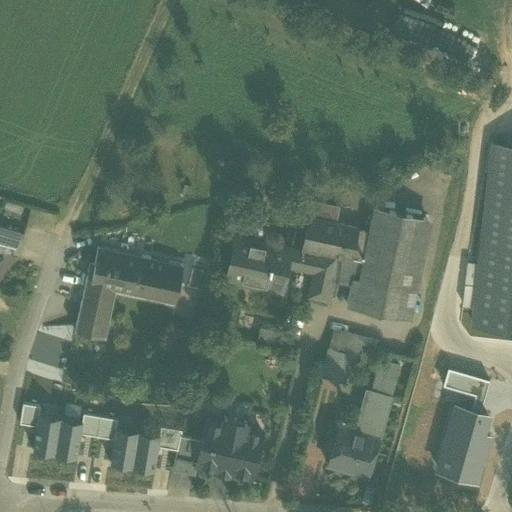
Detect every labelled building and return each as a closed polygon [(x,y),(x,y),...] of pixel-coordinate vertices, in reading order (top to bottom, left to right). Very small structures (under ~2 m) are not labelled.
[(511,327),(511,145),(493,144),(473,323),(511,327)] [(460,163),(446,159),(448,149),(430,153),(427,168),(455,176),(460,163)] [(318,255),(314,270),(309,295),(327,299),(332,279),(351,283),(352,278),(359,280),(368,230),(333,223),(336,208),(312,203),(302,252),(318,255)] [(373,207),(368,230),(359,280),(352,278),(351,283),(346,303),(406,315),(426,219),(373,207)] [(0,252),(5,254),(15,258),(22,236),(0,228),(0,252)] [(314,270),(318,255),(302,252),(235,237),(226,277),(263,285),(262,287),(280,291),(286,264),(314,270)] [(75,331),(105,337),(116,287),(162,297),(165,280),(178,283),(182,264),(98,247),(93,271),(88,270),(75,331)] [(283,332),(259,327),(257,338),(280,343),(283,332)] [(320,375),(346,383),(358,341),(331,334),(320,375)] [(381,362),(373,390),(388,395),(396,367),(381,362)] [(474,393),(471,406),(479,408),(488,378),(447,366),(442,384),(474,393)] [(337,424),(326,464),(366,476),(390,395),(388,395),(373,390),(369,389),(357,430),(337,424)] [(471,406),(452,401),(433,468),(478,481),(492,433),(485,431),(490,411),(479,408),(471,406)] [(39,406),(22,403),(19,424),(27,425),(36,426),(38,414),(39,406)] [(100,416),(83,413),(82,422),(80,433),(88,435),(97,436),(100,416)] [(60,418),(38,414),(36,426),(32,449),(54,453),(60,418)] [(104,437),(114,439),(116,426),(117,419),(100,416),(97,436),(104,437)] [(197,464),(252,476),(261,432),(245,428),(246,422),(223,417),(222,423),(205,419),(201,439),(195,464),(197,464)] [(82,422),(60,418),(54,453),(76,457),(80,433),(82,422)] [(138,430),(116,426),(114,439),(110,463),(132,466),(138,430)] [(161,426),(159,433),(157,446),(166,448),(177,450),(180,435),(181,429),(161,426)] [(159,433),(138,430),(132,466),(153,470),(157,446),(159,433)] [(195,464),(201,439),(180,435),(177,450),(172,470),(194,475),(197,464),(195,464)]
